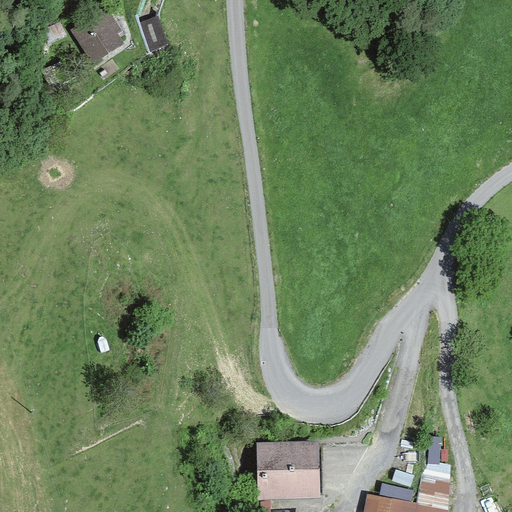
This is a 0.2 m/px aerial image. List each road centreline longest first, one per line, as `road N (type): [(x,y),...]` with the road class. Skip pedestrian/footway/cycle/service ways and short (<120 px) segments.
road 1 (unclassified): [(511,173),(482,196),(357,384),(329,402),(309,403),(289,391),(271,352),(237,0)]
road 2 (track): [(470,511),(470,470),(450,386),(444,255)]
road 3 (track): [(350,511),(357,489),(389,456),(425,290)]
